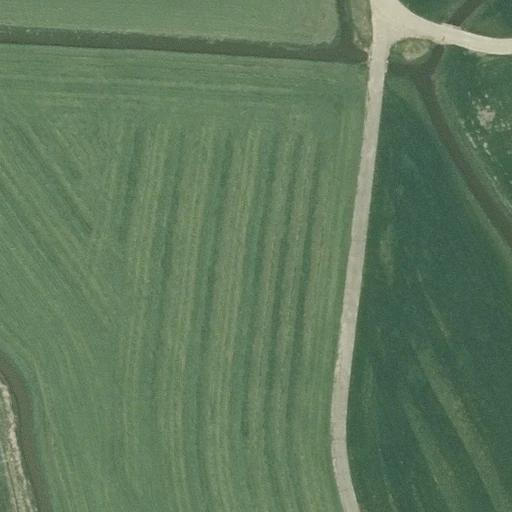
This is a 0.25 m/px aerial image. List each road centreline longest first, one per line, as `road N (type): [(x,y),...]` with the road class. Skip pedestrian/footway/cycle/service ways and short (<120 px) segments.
road 1 (track): [(393,20),(379,39),(338,410),(350,511)]
road 2 (track): [(393,20),(511,46)]
